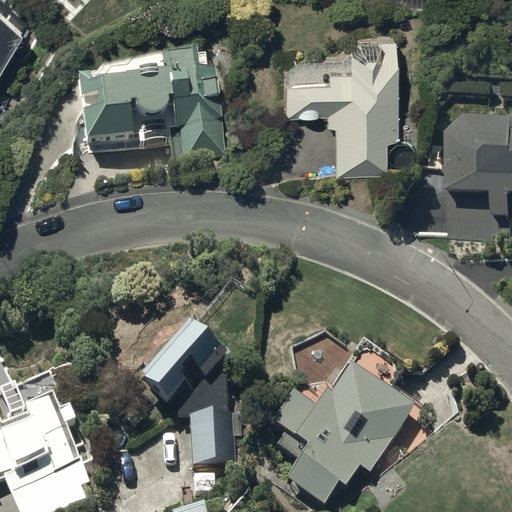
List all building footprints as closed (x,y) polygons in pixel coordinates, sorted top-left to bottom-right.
[(0,0),(0,72),(4,75),(14,56),(17,58),(37,22),(26,17),(21,26),(5,12),(15,0),(0,0)] [(325,115),(325,126),(332,126),(334,179),(385,177),(384,140),(396,140),(392,37),(354,38),(344,48),(345,68),(341,68),(340,57),(292,58),(281,70),(282,116),(325,115)] [(80,102),(84,127),(85,126),(90,157),(138,149),(139,156),(171,151),(172,161),(170,163),(168,168),(168,172),(187,169),(186,164),(224,159),(219,120),(225,119),(223,108),(216,109),(213,93),(201,94),(198,74),(163,79),(166,99),(160,100),(159,93),(139,96),(141,104),(95,111),(93,100),(80,102)] [(511,131),(470,131),(451,149),(449,239),(511,240),(511,223),(511,131)] [(191,325),(141,379),(149,387),(145,391),(169,412),(178,402),(179,423),(189,423),(190,470),(240,469),(239,418),(242,418),(242,397),(225,398),(224,370),(235,358),(227,351),(226,352),(214,341),(217,338),(199,322),(194,328),(191,325)] [(305,454),(284,484),(322,511),(337,489),(344,494),(360,472),(368,478),(413,414),(352,371),(332,400),(326,396),(314,414),(291,398),(269,430),(305,454)] [(0,486),(5,484),(17,511),(68,511),(89,503),(83,490),(90,487),(67,434),(78,429),(71,412),(58,418),(52,404),(26,416),(27,420),(14,426),(11,419),(0,423),(0,486)]
